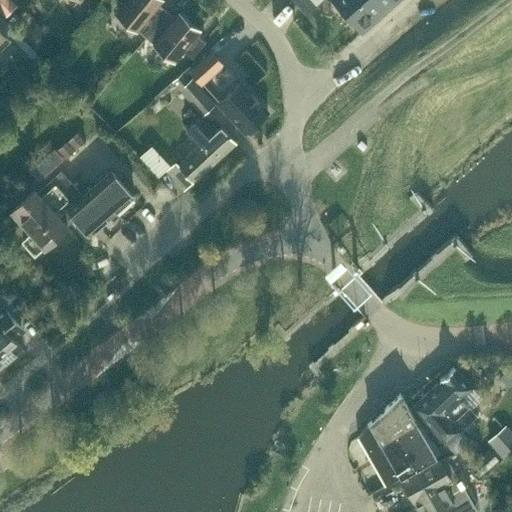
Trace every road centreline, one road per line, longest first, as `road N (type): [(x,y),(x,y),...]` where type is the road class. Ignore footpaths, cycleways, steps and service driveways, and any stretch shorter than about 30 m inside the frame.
road 1 (tertiary): [(0,436),(223,268),(271,248),(313,250)]
road 2 (residential): [(137,268),(238,179),(262,167),(291,168)]
road 3 (residential): [(293,109),(421,0)]
road 4 (unclassified): [(412,338),(326,451)]
road 5 (residential): [(293,109),(282,48),(231,0)]
